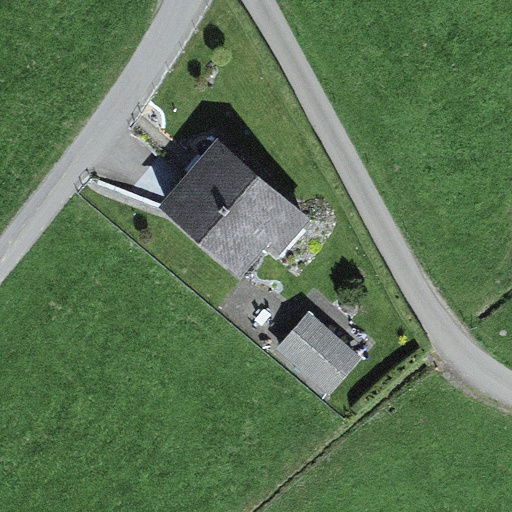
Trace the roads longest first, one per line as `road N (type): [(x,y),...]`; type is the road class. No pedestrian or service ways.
road 1 (track): [(245,0),(466,395),(511,411)]
road 2 (track): [(0,238),(139,71),(177,0)]
